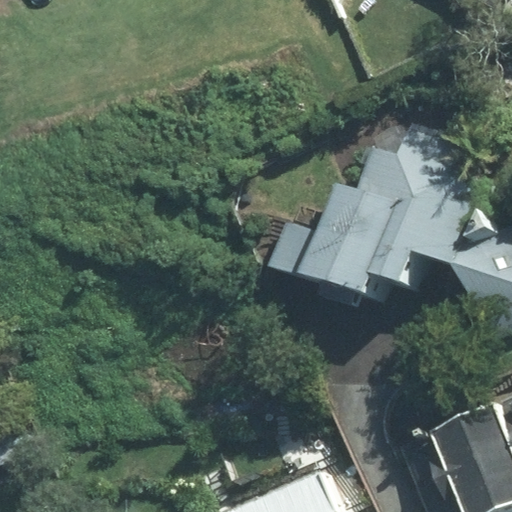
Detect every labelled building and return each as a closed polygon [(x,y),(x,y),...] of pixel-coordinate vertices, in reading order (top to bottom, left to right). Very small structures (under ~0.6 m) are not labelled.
[(511,0),(465,0),(511,25),(511,0)] [(294,228),(279,282),(325,295),(323,302),(390,321),(396,302),(425,310),(434,277),(472,288),(488,232),(498,197),(478,192),(488,158),(414,137),(408,160),(377,152),(363,203),(346,198),(334,239),(294,228)] [(509,354),(511,351),(511,220),(488,232),(472,288),(509,354)] [(511,511),(511,410),(408,459),(432,511),(511,511)] [(348,511),(333,477),(254,511),(348,511)]
